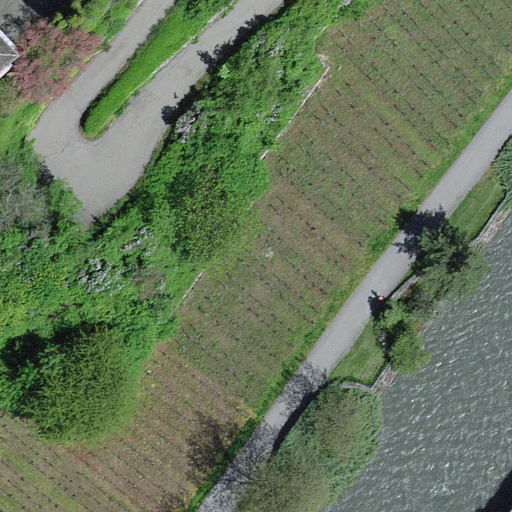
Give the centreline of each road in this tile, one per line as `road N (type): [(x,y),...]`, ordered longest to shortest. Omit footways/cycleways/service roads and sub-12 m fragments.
road 1 (unclassified): [(218,511),(346,320),(511,111)]
road 2 (residential): [(266,0),(95,162),(73,165),(52,154),(55,124),(158,0)]
